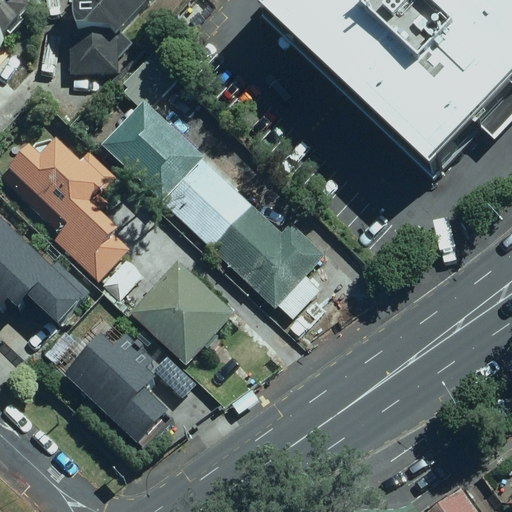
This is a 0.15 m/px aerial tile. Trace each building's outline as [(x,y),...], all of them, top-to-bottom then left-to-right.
[(0,0),(0,57),(1,59),(22,36),(7,22),(27,0),(0,0)] [(84,0),(69,17),(131,74),(152,51),(133,33),(162,0),(84,0)] [(511,84),(511,0),(271,0),(252,20),(421,181),(511,84)] [(295,327),(325,297),(308,281),(330,258),(295,224),(287,232),(158,107),(186,78),(158,51),(121,89),(146,113),(111,149),(295,327)] [(153,277),(132,257),(142,247),(101,206),(125,182),(95,152),(89,158),(68,138),(51,155),(41,145),(6,181),(63,239),(59,243),(102,287),(106,283),(127,303),(153,277)] [(32,318),(58,345),(101,304),(108,298),(66,254),(59,261),(0,199),(0,329),(14,317),(23,326),(32,318)] [(243,315),(164,240),(143,262),(163,282),(135,311),(193,367),(243,315)] [(66,359),(45,335),(30,349),(51,372),(66,359)] [(148,359),(151,356),(144,349),(139,353),(131,345),(118,357),(106,346),(72,380),(148,455),(199,404),(185,390),(179,396),(168,385),(151,384),(149,386),(143,380),(156,367),(148,359)] [(485,511),(469,489),(434,511),(485,511)]
